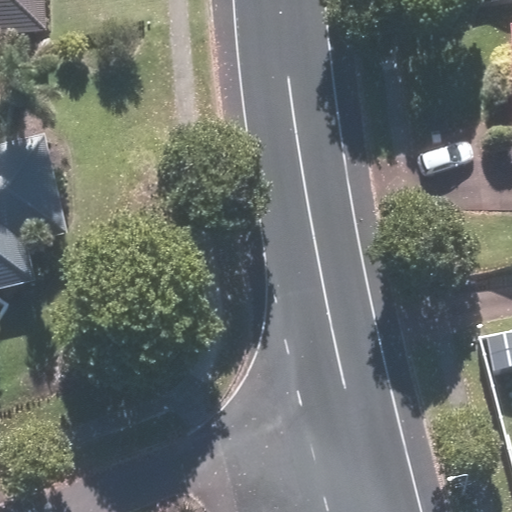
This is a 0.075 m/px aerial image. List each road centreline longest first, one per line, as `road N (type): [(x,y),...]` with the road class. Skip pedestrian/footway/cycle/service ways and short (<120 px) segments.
road 1 (tertiary): [(277,0),(280,55),(352,426)]
road 2 (residential): [(47,511),(352,426)]
